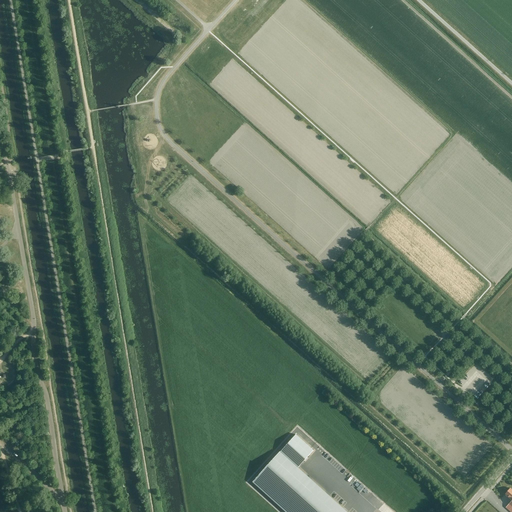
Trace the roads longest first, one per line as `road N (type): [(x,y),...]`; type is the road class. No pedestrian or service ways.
road 1 (unknown): [(170,0),(195,32),(126,114),(142,212),(468,506)]
road 2 (unknown): [(0,74),(3,150),(14,169),(69,511)]
road 3 (track): [(93,147),(153,511)]
